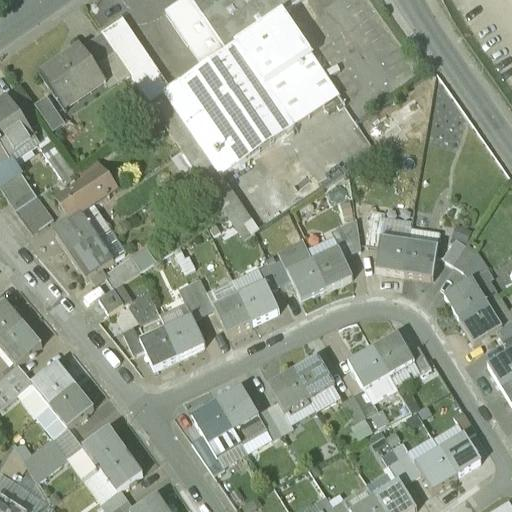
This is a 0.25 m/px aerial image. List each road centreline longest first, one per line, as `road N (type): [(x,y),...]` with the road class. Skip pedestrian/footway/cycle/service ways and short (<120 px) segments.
road 1 (residential): [(511,474),(421,322),(387,306),(347,315),(138,416)]
road 2 (residential): [(138,416),(0,251)]
road 3 (unclassified): [(415,0),(511,150)]
